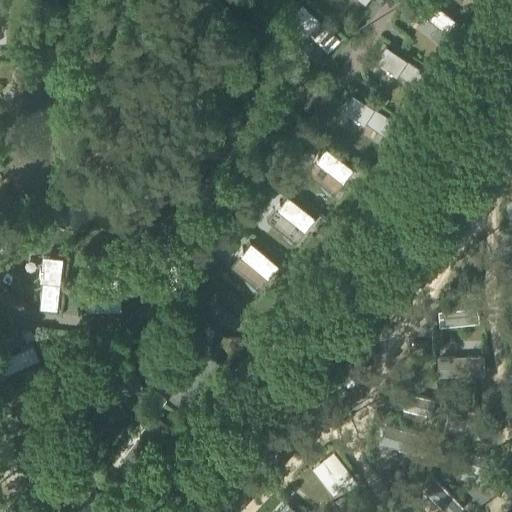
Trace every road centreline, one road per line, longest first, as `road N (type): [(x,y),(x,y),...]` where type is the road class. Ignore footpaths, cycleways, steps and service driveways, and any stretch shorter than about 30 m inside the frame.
road 1 (track): [(0,299),(72,324),(170,303),(200,308),(264,352),(393,511)]
road 2 (track): [(344,450),(370,422),(372,378),(391,346),(511,171)]
road 3 (track): [(511,448),(484,211)]
